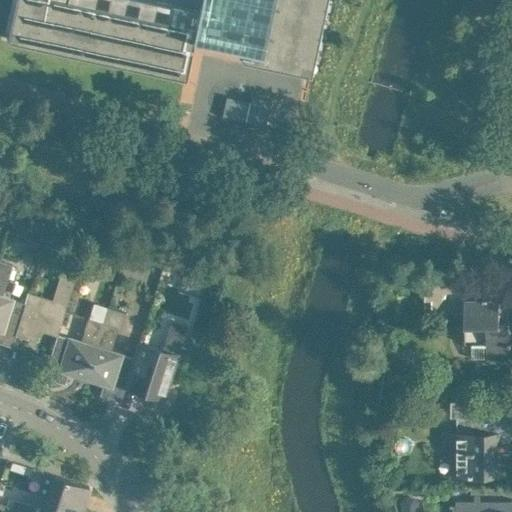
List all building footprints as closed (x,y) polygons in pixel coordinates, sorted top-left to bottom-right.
[(161,0),(14,0),(7,32),(6,38),(185,77),(190,53),(193,38),(190,38),(197,8),(161,0)] [(240,57),(309,72),(324,0),(198,0),(197,8),(190,38),(193,38),(242,49),(240,57)] [(256,95),(249,120),(269,125),(275,100),(256,95)] [(15,336),(24,303),(1,296),(11,264),(0,260),(0,343),(11,347),(15,336)] [(57,335),(74,280),(59,275),(51,299),(27,292),(24,303),(15,336),(35,342),(39,331),(56,336),(57,335)] [(472,313),(472,344),(472,358),(487,358),(487,359),(509,359),(509,316),(500,316),(500,284),(451,284),(451,277),(425,277),(425,300),(432,300),(432,313),(472,313)] [(125,387),(133,359),(110,351),(117,328),(120,329),(125,313),(107,307),(102,322),(85,379),(102,384),(99,396),(120,402),(125,387)] [(85,379),(102,322),(87,318),(80,342),(57,335),(56,336),(43,378),(64,385),(68,373),(85,379)] [(163,399),(186,325),(171,321),(161,351),(137,343),(133,359),(125,387),(163,399)] [(511,453),(511,417),(504,417),(504,401),(454,402),(454,418),(460,418),(460,475),(502,475),(501,452),(511,453)] [(82,507),(88,486),(30,468),(28,477),(41,481),(37,493),(82,507)] [(22,511),(80,511),(82,507),(37,493),(33,505),(20,501),(17,511),(22,511)] [(511,511),(511,500),(456,499),(456,511),(511,511)]
